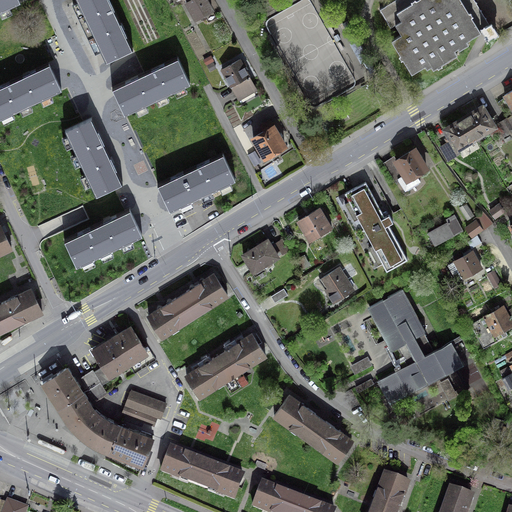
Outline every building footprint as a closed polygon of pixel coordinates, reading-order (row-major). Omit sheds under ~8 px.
[(21,0),(0,0),(0,12),(22,2),(21,0)] [(71,0),(69,1),(98,61),(132,45),(110,0),(71,0)] [(206,0),(191,0),(184,4),(194,22),(213,12),(206,0)] [(397,0),(372,15),(408,78),(511,18),(511,6),(508,0),(397,0)] [(190,85),(177,57),(113,87),(126,115),(190,85)] [(240,60),(222,69),(238,101),(256,91),(240,60)] [(48,61),(0,85),(0,119),(62,88),(48,61)] [(511,118),(511,91),(499,100),(511,118)] [(457,154),(497,130),(483,107),(443,132),(457,154)] [(65,130),(93,192),(120,179),(92,117),(65,130)] [(285,147),(270,118),(249,130),(264,158),(285,147)] [(511,129),(506,119),(499,124),(505,133),(511,129)] [(413,147),(382,163),(396,188),(426,172),(413,147)] [(236,184),(222,154),(159,184),(173,213),(236,184)] [(379,276),(408,261),(363,178),(335,193),(379,276)] [(465,203),(457,207),(466,223),(473,218),(465,203)] [(501,203),(486,213),(491,220),(506,210),(501,203)] [(129,208),(66,237),(81,269),(144,239),(129,208)] [(306,244),(329,232),(317,209),(294,221),(306,244)] [(474,221),(481,231),(489,225),(482,215),(474,221)] [(511,237),(511,216),(503,220),(511,237)] [(430,249),(459,233),(451,218),(422,234),(430,249)] [(0,222),(0,255),(12,249),(0,222)] [(240,254),(250,276),(274,265),(264,243),(240,254)] [(469,274),(460,257),(445,265),(454,282),(469,274)] [(333,306),(351,291),(334,271),(316,285),(333,306)] [(145,317),(159,342),(228,301),(213,276),(145,317)] [(422,329),(398,284),(363,302),(387,347),(402,339),(411,355),(373,375),(386,398),(464,358),(451,333),(421,349),(413,334),(422,329)] [(0,299),(0,333),(3,332),(43,314),(30,285),(0,299)] [(481,347),(511,328),(511,327),(499,307),(468,326),(481,347)] [(110,382),(147,359),(128,329),(91,352),(110,382)] [(200,400),(265,360),(251,337),(186,377),(200,400)] [(89,406),(64,367),(52,377),(39,387),(62,423),(71,435),(80,444),(96,454),(141,469),(151,443),(108,424),(97,416),(89,406)] [(106,395),(91,372),(78,380),(93,403),(106,395)] [(122,412),(161,424),(167,406),(128,394),(122,412)] [(353,443),(288,398),(272,421),(337,466),(353,443)] [(167,448),(158,472),(234,502),(244,477),(167,448)] [(398,511),(409,485),(383,475),(368,511),(398,511)] [(261,483),(250,511),(253,511),(336,511),(261,483)] [(466,511),(472,495),(451,488),(442,511),(466,511)] [(20,511),(0,503),(0,511),(20,511)]
